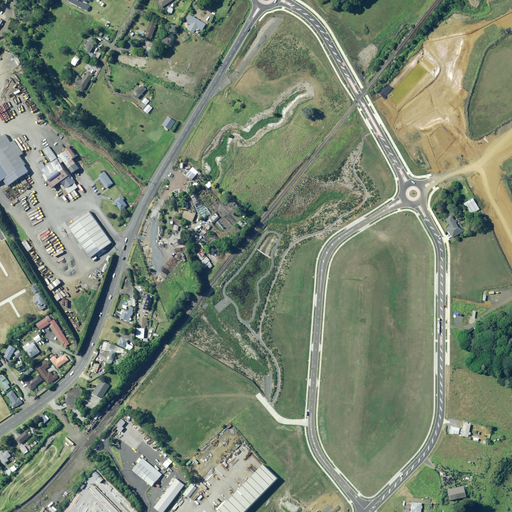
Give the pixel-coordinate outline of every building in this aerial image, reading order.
[(202,21),(195,18),(190,14),(186,21),(191,24),(189,28),(188,29),(194,33),(197,28),(202,31),(206,24),(202,21)] [(150,40),(155,26),(156,23),(150,20),(145,32),(144,38),(145,38),(150,40)] [(90,52),(97,42),(91,38),(89,41),(86,46),(86,47),(85,49),(90,52)] [(77,87),(79,88),(80,88),(79,90),(83,92),(93,75),(87,71),(87,72),(85,76),(84,75),(81,80),(81,79),(81,78),(77,76),(75,80),(73,82),(72,82),(70,84),(75,86),(76,84),(78,85),(77,87)] [(11,77),(16,83),(20,80),(15,74),(11,77)] [(142,94),(146,89),(142,85),(140,87),(139,88),(138,88),(132,95),(138,99),(139,98),(140,96),(142,95),(142,94)] [(237,101),(228,96),(224,103),(233,108),(237,101)] [(144,111),(148,114),(153,108),(149,105),(144,111)] [(167,116),(162,125),(170,130),(176,121),(167,116)] [(466,125),(469,121),(464,117),(461,122),(459,120),(456,124),(458,126),(455,130),(460,134),(463,129),(465,130),(468,126),(466,125)] [(24,165),(25,165),(20,156),(23,154),(14,140),(11,143),(5,134),(0,137),(0,181),(2,180),(7,187),(29,172),(24,165)] [(460,155),(462,153),(464,155),(461,157),(464,160),(467,163),(468,161),(473,166),(481,159),(469,147),(471,146),(466,140),(455,150),(460,155)] [(425,149),(427,152),(426,153),(440,177),(453,170),(440,145),(431,150),(429,147),(425,149)] [(79,169),(75,164),(72,160),(76,157),(69,147),(65,151),(59,155),(60,157),(57,159),(45,167),(42,162),(38,165),(37,166),(41,171),(40,171),(43,176),(42,176),(52,189),(60,183),(62,187),(63,186),(65,190),(62,192),(65,196),(68,194),(68,195),(78,188),(74,183),(76,182),(67,170),(65,172),(60,164),(63,162),(72,174),(73,173),(79,169)] [(51,162),(57,158),(48,147),(43,151),(48,158),(51,162)] [(466,166),(468,165),(461,157),(459,159),(464,165),(465,165),(466,166)] [(185,175),(191,180),(196,175),(198,172),(192,167),(190,170),(189,170),(185,175)] [(108,188),(113,184),(105,172),(99,176),(100,177),(98,178),(99,179),(104,186),(105,187),(105,188),(106,188),(106,189),(107,188),(108,188)] [(474,192),(480,189),(478,184),(471,187),(474,192)] [(197,195),(204,188),(202,186),(195,193),(197,195)] [(127,206),(123,200),(124,199),(122,196),(121,197),(114,202),(114,203),(113,203),(114,205),(115,206),(116,205),(120,211),(123,209),(124,209),(125,209),(125,208),(127,206)] [(474,198),(464,203),(471,215),(480,209),(474,198)] [(205,217),(210,214),(207,208),(203,205),(201,201),(199,202),(197,199),(196,200),(197,203),(195,204),(203,220),(206,218),(205,217)] [(182,217),(192,221),(195,214),(191,213),(191,211),(189,210),(188,211),(185,210),(183,214),(182,215),(183,215),(182,217)] [(83,248),(90,257),(111,242),(88,211),(68,226),(67,226),(71,232),(79,243),(83,248)] [(217,212),(208,220),(212,223),(215,220),(215,221),(219,217),(217,215),(218,214),(217,212)] [(455,219),(454,218),(452,215),(445,218),(447,221),(448,222),(450,226),(447,228),(450,232),(452,238),(453,238),(465,231),(463,230),(459,226),(455,219)] [(239,225),(241,227),(242,229),(247,224),(242,218),(237,223),(237,224),(236,225),(237,227),(239,225)] [(225,227),(218,220),(216,222),(222,229),(225,227)] [(205,234),(210,227),(207,224),(201,231),(205,234)] [(206,253),(202,248),(199,250),(200,252),(196,255),(201,261),(199,262),(205,269),(207,267),(207,268),(208,267),(211,271),(212,270),(210,267),(213,265),(212,263),(211,263),(209,261),(210,261),(204,254),(206,253)] [(422,278),(411,277),(410,300),(420,300),(421,286),(423,286),(424,281),(421,281),(422,278)] [(151,301),(151,300),(152,296),(149,295),(141,292),(140,295),(141,296),(140,297),(141,297),(142,298),(143,298),(144,298),(141,308),(148,310),(151,301)] [(24,311),(21,307),(9,317),(14,322),(15,321),(17,323),(29,313),(26,310),(24,311)] [(131,313),(122,310),(120,314),(121,314),(121,315),(120,318),(127,321),(129,321),(131,315),(131,313)] [(48,316),(36,324),(40,330),(50,324),(49,322),(51,320),(48,316)] [(148,326),(148,324),(147,324),(147,320),(147,318),(139,317),(138,325),(138,328),(145,329),(145,326),(147,326),(148,326)] [(56,323),(54,320),(53,319),(49,322),(51,325),(49,326),(61,345),(63,344),(63,345),(64,347),(69,344),(67,341),(63,335),(60,329),(56,323)] [(138,328),(137,328),(136,339),(144,340),(145,329),(138,328)] [(33,339),(36,343),(41,339),(38,335),(37,336),(33,339)] [(117,344),(125,348),(125,347),(128,348),(129,345),(127,344),(128,343),(127,342),(128,341),(122,338),(121,340),(119,340),(117,344)] [(40,352),(36,347),(33,342),(29,345),(28,343),(26,344),(22,347),(25,351),(26,351),(30,358),(40,352)] [(109,352),(111,344),(104,342),(101,349),(105,350),(109,352)] [(14,352),(15,349),(9,345),(6,351),(5,353),(5,354),(4,356),(3,357),(5,357),(9,360),(14,352)] [(68,360),(68,359),(64,355),(61,357),(61,356),(56,359),(54,356),(50,359),(57,369),(68,360)] [(50,364),(47,361),(46,359),(35,367),(41,375),(48,385),(58,377),(56,375),(55,374),(54,375),(53,376),(51,373),(50,372),(48,373),(45,369),(49,366),(48,365),(50,364)] [(25,370),(23,365),(21,362),(19,363),(15,364),(18,371),(19,373),(19,372),(25,370)] [(29,373),(34,370),(31,367),(27,370),(23,373),(23,374),(25,376),(29,373)] [(11,387),(9,384),(11,383),(6,375),(0,379),(0,381),(6,391),(11,387)] [(43,380),(39,375),(38,375),(36,376),(33,378),(30,381),(29,380),(29,379),(24,382),(27,385),(26,385),(27,386),(30,391),(31,391),(36,387),(35,386),(43,380)] [(102,399),(110,385),(101,380),(92,393),(102,399)] [(24,402),(20,397),(19,398),(14,390),(8,394),(10,397),(12,400),(14,402),(12,404),(14,408),(18,406),(18,407),(24,402)] [(122,427),(125,423),(121,419),(118,424),(120,425),(116,429),(121,433),(124,428),(122,427)] [(471,424),(468,423),(464,423),(463,428),(463,429),(462,428),(461,433),(463,433),(463,436),(469,437),(469,434),(471,435),(471,433),(471,432),(470,432),(471,424)] [(24,442),(32,435),(31,435),(33,433),(29,430),(28,431),(27,430),(23,433),(22,434),(19,437),(17,439),(22,444),(24,442)] [(65,440),(71,445),(76,440),(69,435),(65,440)] [(5,453),(4,452),(3,450),(0,452),(0,456),(5,464),(10,460),(11,459),(10,458),(13,455),(9,450),(6,452),(5,453)] [(217,460),(211,454),(198,465),(200,468),(200,469),(203,472),(217,460)] [(132,471),(152,487),(162,475),(142,459),(132,471)] [(217,511),(245,511),(277,479),(263,465),(217,511)] [(107,481),(100,474),(96,478),(103,485),(107,481)] [(205,482),(202,480),(199,483),(205,490),(207,488),(203,484),(205,482)] [(186,497),(195,486),(191,484),(183,495),(186,497)] [(464,486),(448,489),(450,500),(467,497),(464,486)] [(422,506),(422,505),(423,503),(412,502),(412,503),(411,511),(421,511),(422,508),(423,508),(423,507),(423,506),(422,506)]
